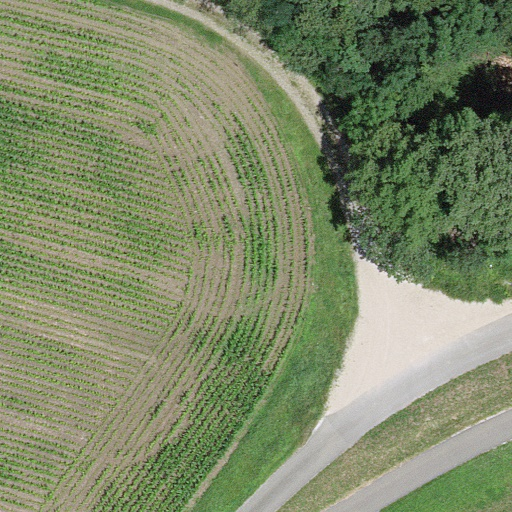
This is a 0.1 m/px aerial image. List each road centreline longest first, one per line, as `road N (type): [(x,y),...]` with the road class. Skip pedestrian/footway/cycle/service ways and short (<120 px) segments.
road 1 (track): [(169,0),(221,17),(286,76),(332,143),(373,297),(407,373)]
road 2 (track): [(511,333),(407,373),(250,511)]
road 3 (track): [(341,511),(480,434)]
